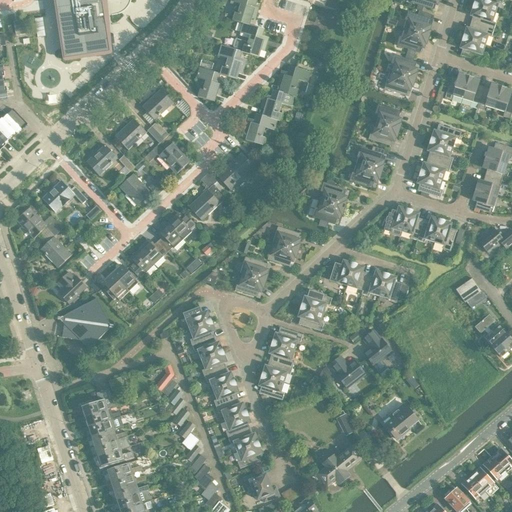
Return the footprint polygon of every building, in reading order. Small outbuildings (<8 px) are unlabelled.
[(102,0),(55,0),(64,60),(111,53),(102,0)] [(254,0),(231,0),(230,4),(240,7),(237,14),(235,13),(232,21),(243,24),(250,25),(254,12),(251,11),(254,0)] [(418,5),(416,10),(422,12),(424,7),(434,10),(436,4),(437,4),(438,1),(439,2),(439,0),(412,0),(412,3),(418,5)] [(475,0),(473,6),(495,13),(498,4),(502,5),(503,0),(475,0)] [(471,23),(494,30),(496,23),(493,22),(495,13),(473,6),(471,12),(473,13),(472,17),(473,17),(471,23)] [(403,29),(428,37),(430,30),(429,29),(430,26),(429,26),(431,20),(432,15),(422,12),(416,10),(419,11),(417,16),(408,13),(403,29)] [(26,20),(14,22),(16,35),(28,34),(26,20)] [(463,38),(485,45),(488,36),(491,37),(494,30),(471,23),(470,29),(468,28),(467,32),(465,31),(463,38)] [(232,47),(242,50),(242,52),(242,53),(259,58),(263,44),(261,43),(265,30),(250,25),(243,24),(240,34),(249,37),(247,44),(245,43),(235,40),(232,47)] [(408,49),(406,54),(414,57),(416,52),(420,53),(422,47),(423,47),(424,44),(425,45),(428,37),(403,29),(403,30),(407,31),(404,40),(400,39),(398,46),(408,49)] [(205,31),(203,39),(211,41),(213,34),(205,31)] [(485,45),(463,38),(461,45),(463,46),(462,49),(463,50),(461,56),(483,63),(486,55),(482,54),(485,45)] [(239,65),(242,53),(242,52),(221,45),(218,56),(227,59),(225,68),(222,67),(220,74),(220,75),(237,80),(241,66),(239,65)] [(390,72),(390,73),(414,80),(416,73),(415,72),(416,70),(415,69),(417,63),(413,62),(414,57),(406,54),(405,59),(395,56),(392,63),(396,64),(393,73),(390,72)] [(203,60),(202,65),(208,65),(208,69),(213,69),(214,61),(203,60)] [(283,79),(279,93),(294,97),(296,98),(298,90),(296,89),(298,80),(308,83),(311,73),(290,67),(286,79),(283,79)] [(216,87),(220,75),(220,74),(199,68),(196,78),(205,80),(202,90),(200,89),(197,97),(215,102),(219,88),(216,87)] [(414,80),(390,73),(384,89),(406,96),(408,90),(409,90),(410,88),(411,88),(414,80)] [(463,99),(469,77),(463,75),(463,76),(459,75),(458,79),(451,77),(445,98),(452,100),(453,96),(463,99)] [(469,77),(463,99),(473,102),(479,104),(477,108),(477,109),(484,87),(478,85),(479,82),(475,80),(475,79),(469,77)] [(484,87),(477,109),(484,111),(486,106),(495,109),(502,87),(496,86),(496,87),(491,85),(490,89),(484,87)] [(502,87),(495,109),(504,112),(503,117),(509,119),(511,111),(511,95),(510,95),(511,92),(507,90),(508,89),(502,87)] [(174,104),(160,90),(142,107),(155,121),(174,104)] [(262,117),(278,121),(279,122),(282,114),(279,113),(282,104),(291,107),(294,97),(279,93),(273,91),(269,103),(266,103),(262,117)] [(442,103),(445,93),(440,91),(437,102),(442,103)] [(377,124),(398,131),(400,123),(399,123),(400,120),(399,119),(401,113),(379,106),(377,114),(380,115),(377,124)] [(0,120),(0,131),(8,140),(16,133),(17,134),(27,125),(13,109),(7,115),(3,119),(2,118),(0,120)] [(275,131),(278,121),(262,117),(256,115),(252,127),(250,127),(245,141),(263,146),(265,138),(262,137),(265,128),(275,131)] [(147,133),(133,119),(115,137),(128,151),(147,133)] [(157,122),(152,127),(164,140),(169,135),(157,122)] [(398,131),(377,124),(374,133),(371,132),(368,139),(390,146),(392,140),(393,141),(394,138),(395,138),(398,131)] [(431,141),(452,148),(455,139),(459,140),(461,132),(439,125),(437,132),(436,131),(435,135),(433,134),(431,141)] [(148,131),(156,140),(160,144),(164,140),(152,127),(151,128),(148,131)] [(8,140),(0,131),(0,146),(2,148),(1,147),(8,140)] [(452,148),(431,141),(429,148),(430,148),(429,152),(430,152),(429,158),(451,165),(453,158),(450,157),(452,148)] [(163,152),(157,146),(154,150),(145,158),(149,163),(158,155),(176,175),(190,162),(173,143),(163,152)] [(487,153),(486,158),(507,165),(510,155),(511,156),(511,148),(495,143),(493,150),(490,149),(489,153),(487,153)] [(105,145),(104,145),(86,162),(99,176),(118,159),(105,145)] [(356,165),(381,172),(383,165),(382,164),(383,162),(382,161),(385,150),(373,146),(371,151),(362,148),(356,165)] [(242,154),(217,176),(230,191),(249,173),(252,176),(258,171),(242,154)] [(135,168),(124,156),(119,161),(130,172),(135,168)] [(420,173),(442,180),(445,171),(448,172),(451,165),(429,158),(427,164),(426,164),(424,167),(422,167),(420,173)] [(485,176),(501,181),(503,175),(504,175),(507,165),(486,158),(484,164),(485,165),(484,169),(487,170),(485,176)] [(413,179),(418,180),(422,165),(418,164),(413,179)] [(381,172),(356,165),(351,181),(373,188),(375,182),(376,182),(377,180),(378,180),(381,172)] [(205,176),(214,186),(214,185),(219,181),(210,172),(205,176)] [(442,180),(420,173),(418,180),(420,181),(419,184),(420,185),(418,191),(440,198),(443,191),(439,190),(442,180)] [(119,187),(137,206),(151,193),(133,174),(119,187)] [(226,199),(214,185),(214,186),(205,176),(201,180),(209,189),(208,190),(207,190),(188,207),(202,221),(220,204),(226,199)] [(475,191),(497,197),(500,187),(501,181),(485,176),(483,182),(480,181),(478,185),(477,185),(475,191)] [(157,179),(153,184),(161,192),(165,188),(157,179)] [(319,201),(343,209),(346,201),(345,200),(346,198),(344,197),(346,191),(334,187),(335,182),(327,180),(326,184),(324,184),(319,201)] [(87,200),(82,194),(75,187),(70,191),(61,181),(43,199),(56,213),(74,195),(83,204),(87,200)] [(161,192),(153,184),(149,188),(157,196),(161,192)] [(454,184),(452,190),(459,193),(461,187),(454,184)] [(497,197),(475,191),(473,197),(474,197),(473,201),(477,202),(475,209),(491,214),(493,207),(493,208),(497,197)] [(343,209),(319,201),(313,217),(320,220),(328,222),(336,225),(338,218),(339,219),(340,216),(341,216),(343,209)] [(97,206),(86,216),(91,221),(102,212),(97,206)] [(51,232),(59,224),(55,220),(48,226),(30,208),(16,221),(34,240),(46,227),(51,232)] [(400,238),(409,210),(402,208),(401,210),(398,209),(397,212),(391,210),(384,230),(390,232),(389,234),(400,238)] [(410,238),(417,241),(423,221),(417,219),(418,215),(414,214),(415,212),(409,210),(400,238),(402,232),(411,235),(410,238)] [(178,213),(167,223),(180,237),(189,228),(191,231),(196,226),(186,215),(182,218),(178,213)] [(425,240),(434,243),(441,221),(435,219),(434,221),(431,219),(430,223),(423,221),(417,241),(424,243),(425,240)] [(441,221),(434,243),(443,245),(442,249),(450,251),(456,231),(450,229),(451,226),(447,225),(448,223),(441,221)] [(163,237),(158,242),(168,252),(173,248),(174,249),(183,240),(180,237),(167,223),(158,231),(161,234),(163,237)] [(59,224),(51,232),(55,237),(64,229),(59,224)] [(272,243),(297,251),(299,243),(298,243),(299,240),(298,240),(300,234),(278,227),(272,243)] [(478,242),(488,254),(501,243),(505,249),(511,243),(511,233),(509,230),(502,235),(500,233),(498,234),(493,229),(478,242)] [(72,255),(55,237),(41,250),(58,269),(72,255)] [(139,249),(154,265),(163,257),(168,252),(158,242),(153,246),(151,244),(150,244),(148,241),(139,249)] [(203,250),(202,250),(202,251),(203,252),(205,254),(206,255),(207,255),(208,255),(211,252),(211,251),(212,251),(212,250),(212,249),(213,248),(213,246),(213,245),(212,245),(212,244),(211,243),(210,243),(208,246),(207,246),(205,248),(204,249),(203,249),(203,250)] [(244,243),(241,252),(246,254),(249,245),(244,243)] [(294,259),(297,251),(272,243),(267,260),(289,267),(291,261),(292,261),(293,258),(294,259)] [(154,265),(139,249),(130,258),(135,263),(130,268),(140,279),(146,273),(154,265)] [(240,273),(264,281),(267,274),(266,273),(267,270),(265,270),(267,264),(245,257),(240,273)] [(330,280),(346,286),(353,264),(347,262),(346,264),(342,262),(341,266),(335,264),(330,280)] [(192,264),(187,269),(191,274),(196,269),(192,264)] [(361,294),(368,274),(362,273),(363,269),(360,268),(360,266),(353,264),(346,286),(362,291),(361,294)] [(112,275),(129,292),(138,283),(136,280),(139,278),(129,267),(126,270),(122,266),(112,275)] [(185,271),(180,275),(184,280),(189,275),(185,271)] [(202,282),(214,286),(218,274),(213,272),(202,282)] [(374,276),(368,274),(361,294),(368,297),(370,293),(379,296),(386,274),(379,272),(378,274),(375,273),(374,276)] [(76,276),(74,278),(69,273),(57,284),(62,290),(58,293),(69,304),(87,288),(76,276)] [(262,289),(264,281),(240,273),(240,274),(243,275),(240,284),(237,282),(235,290),(257,297),(259,291),(260,291),(261,288),(262,289)] [(393,276),(386,274),(379,296),(395,302),(401,285),(394,283),(396,280),(392,278),(393,276)] [(129,292),(112,275),(103,283),(107,288),(104,290),(114,301),(117,298),(120,301),(129,292)] [(464,303),(481,292),(472,278),(455,290),(464,303)] [(397,297),(404,300),(408,287),(401,285),(397,297)] [(159,289),(154,294),(159,299),(164,295),(159,289)] [(303,300),(301,307),(323,314),(326,305),(329,306),(332,298),(309,291),(307,297),(306,297),(305,301),(303,300)] [(154,294),(149,298),(154,304),(159,299),(154,294)] [(95,299),(89,302),(61,318),(58,318),(58,320),(61,321),(64,324),(62,338),(80,340),(87,348),(86,349),(87,350),(109,328),(113,328),(113,325),(110,324),(109,323),(95,297),(94,298),(95,299)] [(183,314),(189,329),(211,321),(208,314),(206,315),(205,312),(202,313),(200,307),(183,314)] [(320,323),(323,314),(301,307),(299,314),(301,314),(300,318),(301,318),(299,324),(321,331),(323,324),(320,323)] [(41,313),(37,314),(40,321),(46,318),(45,314),(41,313)] [(499,327),(492,332),(487,327),(494,321),(489,315),(482,321),(508,351),(511,348),(511,340),(502,330),(499,327)] [(190,339),(192,346),(214,337),(212,332),(213,332),(212,328),(214,328),(211,321),(189,329),(193,338),(190,339)] [(501,358),(508,351),(482,321),(474,327),(480,334),(484,330),(488,336),(485,339),(488,343),(487,343),(501,358)] [(384,322),(378,326),(384,334),(390,330),(384,322)] [(274,336),(272,343),(294,350),(297,341),(300,342),(302,335),(280,328),(278,334),(277,333),(276,337),(274,336)] [(361,329),(350,338),(354,343),(365,334),(361,329)] [(380,341),(373,331),(363,338),(371,348),(364,354),(374,366),(392,352),(382,339),(380,341)] [(198,351),(201,360),(223,352),(220,345),(218,346),(217,342),(216,342),(214,337),(192,346),(194,352),(198,351)] [(271,355),(270,360),(292,367),(294,360),(291,359),(294,350),(272,343),(270,350),(272,351),(270,354),(271,355)] [(225,358),(223,352),(201,360),(205,369),(201,370),(204,376),(226,368),(224,363),(225,362),(223,359),(225,358)] [(346,388),(364,374),(354,361),(347,367),(340,357),(330,365),(338,374),(336,375),(346,388)] [(264,369),(261,376),(283,383),(286,373),(290,375),(292,367),(270,360),(268,366),(267,366),(266,369),(264,369)] [(228,373),(226,368),(204,376),(206,383),(210,381),(213,390),(234,382),(232,375),(230,376),(229,373),(228,373)] [(261,387),(259,393),(281,400),(284,393),(280,392),(283,383),(261,376),(259,382),(261,383),(260,387),(261,387)] [(109,381),(112,390),(123,386),(120,377),(109,381)] [(162,379),(155,388),(161,392),(168,383),(162,379)] [(177,384),(172,380),(172,379),(168,383),(161,392),(166,397),(177,384)] [(237,389),(234,382),(213,390),(217,399),(213,401),(216,407),(237,399),(235,393),(237,393),(235,389),(237,389)] [(168,401),(174,405),(180,398),(182,395),(177,390),(168,401)] [(186,403),(180,398),(174,405),(170,411),(176,416),(186,403)] [(239,404),(237,399),(216,407),(218,413),(221,412),(225,421),(246,413),(244,406),(242,407),(241,403),(239,404)] [(85,417),(108,410),(117,407),(116,402),(106,405),(104,400),(81,407),(85,417)] [(422,427),(404,405),(382,423),(396,440),(408,430),(406,428),(415,420),(421,428),(422,427)] [(85,417),(88,427),(120,417),(119,412),(110,415),(108,410),(85,417)] [(184,410),(177,419),(174,422),(180,427),(190,414),(184,410)] [(249,419),(246,413),(225,421),(228,430),(225,431),(228,438),(249,429),(247,424),(248,424),(247,420),(249,419)] [(348,413),(338,417),(345,435),(355,431),(348,413)] [(88,427),(91,437),(114,430),(124,427),(122,422),(120,417),(88,427)] [(185,439),(195,426),(189,422),(179,435),(185,439)] [(198,431),(196,426),(192,431),(182,444),(185,447),(198,431)] [(251,434),(249,429),(228,438),(230,444),(233,443),(237,452),(258,443),(256,437),(254,437),(252,434),(251,434)] [(91,437),(94,447),(118,440),(127,437),(125,432),(116,435),(114,430),(91,437)] [(94,447),(98,457),(121,449),(130,446),(129,442),(119,445),(118,440),(94,447)] [(261,450),(258,443),(237,452),(240,461),(237,462),(239,468),(259,461),(257,455),(260,454),(259,451),(261,450)] [(191,462),(201,450),(195,445),(191,451),(188,454),(185,457),(191,462)] [(338,480),(339,482),(346,477),(345,475),(346,474),(343,470),(348,467),(359,459),(351,448),(337,460),(338,460),(336,462),(334,459),(333,461),(331,459),(325,464),(326,466),(325,467),(327,469),(325,470),(318,475),(327,485),(333,480),(332,479),(334,478),(337,482),(338,480)] [(121,449),(98,457),(101,467),(133,457),(132,452),(123,455),(121,449)] [(498,452),(492,457),(506,473),(511,467),(511,461),(502,450),(499,453),(498,452)] [(196,472),(206,460),(201,455),(191,467),(196,472)] [(487,463),(484,466),(498,481),(506,473),(492,457),(486,462),(487,463)] [(110,481),(133,473),(142,470),(141,466),(132,469),(130,463),(107,471),(110,481)] [(195,477),(200,482),(206,474),(210,470),(205,465),(195,477)] [(470,476),(485,492),(494,484),(480,467),(470,476)] [(231,470),(224,473),(226,480),(234,477),(231,470)] [(110,481),(113,491),(136,483),(145,480),(144,476),(135,479),(133,473),(110,481)] [(206,474),(200,482),(197,485),(204,491),(211,484),(214,480),(206,474)] [(263,502),(278,496),(275,487),(269,489),(266,483),(268,483),(265,475),(254,479),(252,474),(243,478),(248,490),(252,489),(256,499),(261,498),(263,502)] [(485,492),(470,476),(460,485),(475,501),(485,492)] [(113,491),(117,501),(146,491),(149,490),(147,486),(138,489),(136,483),(113,491)] [(208,501),(214,493),(217,489),(211,484),(204,491),(201,495),(208,501)] [(457,511),(461,511),(470,504),(461,495),(463,493),(457,487),(452,492),(450,491),(444,497),(457,511)] [(148,497),(146,491),(117,501),(120,510),(152,500),(151,496),(148,497)] [(205,505),(212,511),(219,502),(221,499),(214,493),(208,501),(205,505)] [(152,500),(120,510),(120,511),(148,511),(155,510),(152,500)] [(272,504),(275,510),(279,508),(286,505),(283,500),(278,502),(278,501),(272,504)] [(307,509),(302,511),(314,511),(317,510),(309,501),(304,505),(307,509)] [(212,511),(210,511),(218,511),(223,506),(219,502),(212,511)]
